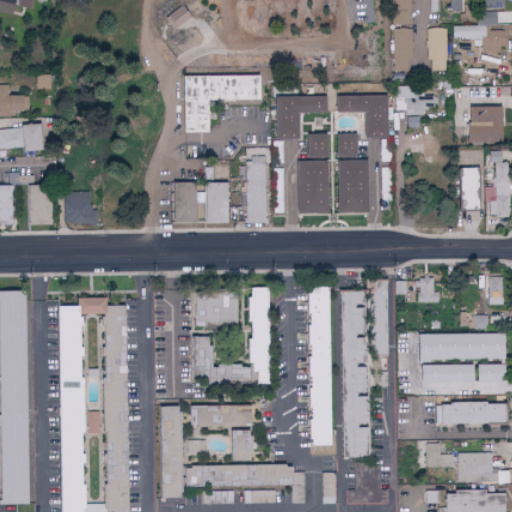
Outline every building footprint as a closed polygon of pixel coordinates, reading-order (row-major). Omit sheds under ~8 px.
[(0,0),(32,0),(31,9),(16,6),(14,15),(0,12),(0,0)] [(391,0),(392,25),(410,25),(409,0),(391,0)] [(503,0),(480,0),(480,9),(503,9),(503,0)] [(173,27),(191,19),(184,6),(167,15),(173,27)] [(451,39),(481,39),(481,54),(502,54),(502,29),(496,29),(496,12),(477,12),(477,27),(452,26),(451,39)] [(445,71),(446,29),(427,28),(426,61),(431,61),(431,71),(445,71)] [(393,29),(392,72),(410,72),(411,29),(393,29)] [(49,75),(35,75),(35,90),(49,90),(49,75)] [(204,132),(203,101),(257,100),(256,75),(178,76),(179,133),(204,132)] [(17,95),(6,95),(6,85),(0,85),(0,117),(7,117),(7,114),(18,114),(17,95)] [(433,108),(433,97),(423,96),(423,90),(415,90),(415,88),(396,87),(396,111),(405,111),(404,115),(422,115),(423,108),(433,108)] [(387,96),(332,95),(332,112),(361,112),(361,138),(386,139),(387,96)] [(271,97),(271,140),(296,140),(296,113),(325,113),(324,96),(271,97)] [(498,107),(466,107),(466,122),(487,122),(487,127),(457,127),(458,142),(498,142),(498,107)] [(418,116),(406,116),(406,128),(418,128),(418,116)] [(0,129),(0,149),(20,148),(20,152),(39,150),(36,125),(0,129)] [(303,157),(326,157),(326,135),(304,134),(303,157)] [(355,157),(355,134),(333,135),(333,158),(355,157)] [(484,188),(484,203),(489,203),(488,217),(507,217),(507,163),(499,163),(499,152),(490,151),(490,188),(484,188)] [(265,157),(246,157),(245,224),(264,224),(265,157)] [(333,213),(366,214),(367,161),(334,160),(333,213)] [(327,214),(326,161),(294,161),(295,214),(327,214)] [(474,168),(457,169),(457,210),(474,210),(474,168)] [(46,225),(46,187),(31,187),(31,176),(18,176),(17,182),(25,182),(24,225),(46,225)] [(170,223),(192,222),(191,182),(169,183),(170,223)] [(223,183),(202,183),(202,223),(224,223),(223,183)] [(96,223),(95,208),(88,208),(88,192),(61,193),(62,224),(96,223)] [(500,277),(485,277),(486,306),(501,305),(500,277)] [(435,303),(436,292),(431,292),(431,279),(414,279),(414,303),(435,303)] [(381,280),(368,281),(368,357),(381,357),(381,280)] [(404,295),(404,282),(393,281),(392,295),(404,295)] [(325,287),(306,287),(305,446),(324,446),(325,287)] [(265,353),(263,289),(254,289),(254,297),(245,298),(246,347),(251,346),(251,353),(265,353)] [(0,291),(0,504),(24,504),(22,291),(0,291)] [(191,300),(191,329),(233,328),(232,292),(201,293),(202,299),(191,300)] [(339,457),(351,457),(355,456),(363,455),(363,428),(357,425),(363,425),(362,397),(363,394),(363,381),(361,376),(361,368),(361,362),(360,337),(361,337),(360,333),(359,309),(351,309),(349,304),(361,304),(356,292),(336,292),(338,385),(339,457)] [(99,314),(101,511),(123,511),(121,306),(102,306),(102,298),(73,299),(73,306),(54,307),(56,511),(79,511),(77,314),(99,314)] [(485,316),(472,316),(473,330),(486,329),(485,316)] [(500,359),(500,333),(412,335),(413,361),(500,359)] [(500,382),(500,365),(472,364),(472,382),(500,382)] [(218,366),(218,382),(245,382),(244,365),(218,366)] [(468,365),(409,366),(409,383),(468,382),(468,365)] [(437,404),(437,425),(501,423),(501,403),(437,404)] [(186,406),(187,427),(247,427),(247,406),(186,406)] [(177,407),(158,407),(157,499),(177,499),(177,407)] [(86,433),(98,434),(98,413),(86,412),(86,433)] [(247,431),(228,431),(228,462),(247,461),(247,431)] [(185,453),(203,453),(203,441),(185,441),(185,453)] [(424,468),(451,467),(450,455),(438,455),(437,444),(424,444),(424,468)] [(497,482),(497,467),(490,467),(490,453),(455,453),(456,483),(497,482)] [(180,466),(181,487),(287,485),(287,464),(180,466)] [(378,465),(354,465),(354,490),(346,491),(347,505),(386,504),(385,489),(378,489),(378,465)] [(291,504),(302,503),(302,473),(291,473),(291,504)] [(231,491),(201,492),(201,505),(231,504),(231,491)] [(439,504),(438,491),(424,491),(425,504),(439,504)] [(500,511),(501,492),(441,493),(441,511),(500,511)]
